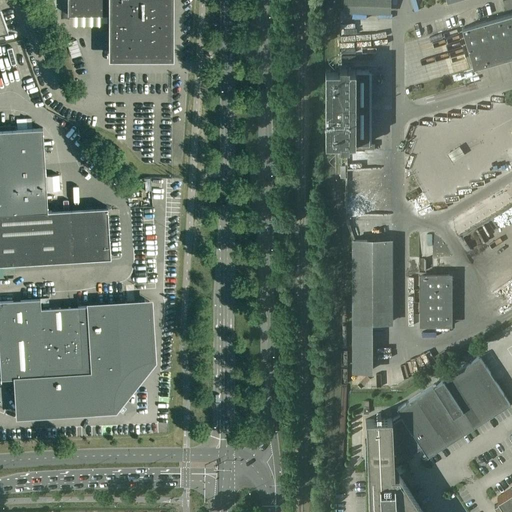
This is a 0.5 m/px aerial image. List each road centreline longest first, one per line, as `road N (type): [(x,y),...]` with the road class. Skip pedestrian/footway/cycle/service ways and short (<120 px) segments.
road 1 (secondary): [(271,455),(265,0)]
road 2 (secondary): [(226,0),(223,455)]
road 3 (unknown): [(0,418),(122,414),(155,368),(156,303)]
road 4 (primary): [(0,486),(223,477)]
road 5 (primary): [(223,455),(0,461)]
road 6 (unknown): [(120,267),(132,276),(158,272),(164,183)]
road 7 (unknown): [(88,176),(71,166),(41,116),(0,97)]
road 8 (unknown): [(0,279),(120,267)]
